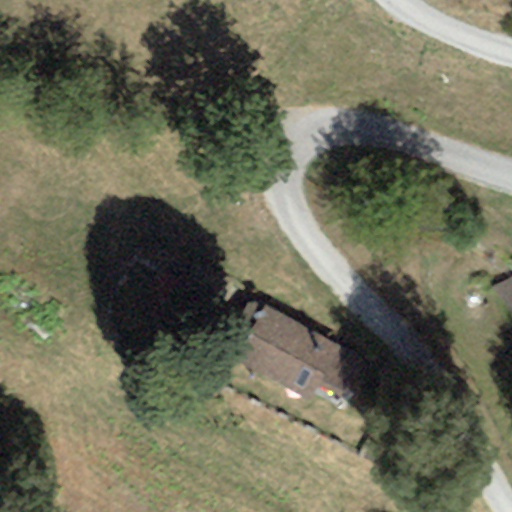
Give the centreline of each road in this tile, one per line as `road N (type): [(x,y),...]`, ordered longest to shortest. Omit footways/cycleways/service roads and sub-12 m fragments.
road 1 (unclassified): [(511,177),(343,127),(299,140),(282,171),(302,230),(409,349),(507,511)]
road 2 (unclassified): [(393,0),(439,31),(511,56)]
